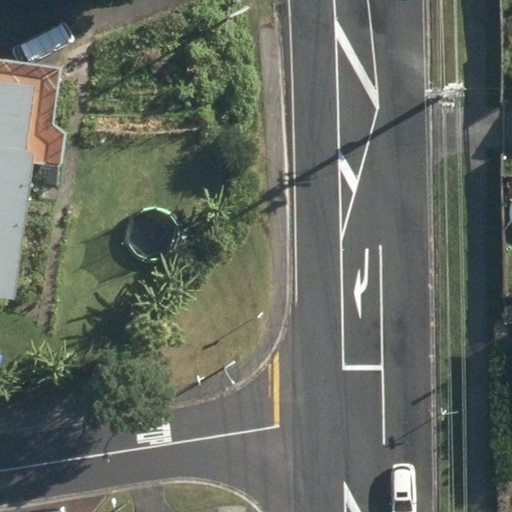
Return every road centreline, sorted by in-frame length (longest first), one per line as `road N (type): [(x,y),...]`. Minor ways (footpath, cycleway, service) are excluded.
road 1 (unclassified): [(339,423),(347,0)]
road 2 (residential): [(339,423),(274,426),(0,472)]
